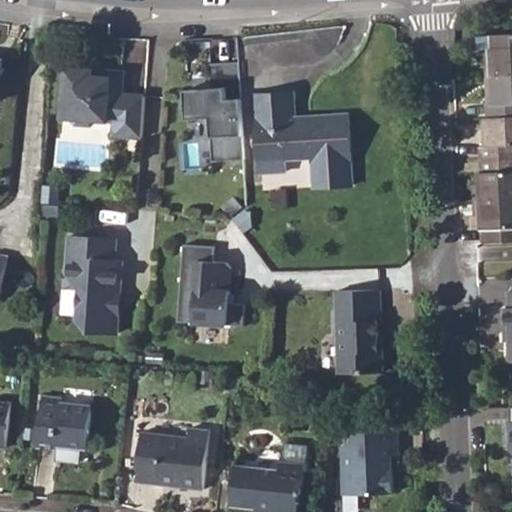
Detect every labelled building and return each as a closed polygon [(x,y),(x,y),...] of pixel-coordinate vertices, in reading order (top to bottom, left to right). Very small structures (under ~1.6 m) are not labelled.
[(511,35),(495,36),(479,37),(479,49),(492,49),(493,75),(511,74),(511,35)] [(97,69),(70,67),(66,116),(74,118),(80,123),(94,125),(100,120),(118,121),(117,128),(124,136),(145,138),(148,96),(126,94),(127,78),(97,75),(97,69)] [(128,72),(97,69),(97,75),(127,78),(128,72)] [(489,106),(489,117),(511,116),(511,74),(493,75),(494,106),(489,106)] [(209,165),(244,162),(239,100),(224,102),(223,87),(181,91),(183,119),(205,118),(209,165)] [(350,115),(312,117),(312,124),(297,124),(296,118),(295,94),(257,96),(262,175),(288,173),(288,162),(315,161),(316,188),(354,186),(350,115)] [(511,116),(489,117),(486,118),(487,147),(482,148),(482,160),(511,158),(511,116)] [(480,174),(481,201),(511,200),(511,158),(482,160),(483,173),(480,174)] [(487,230),(487,243),(511,241),(511,200),(481,201),(482,230),(487,230)] [(118,239),(71,234),(69,256),(78,257),(76,282),(81,289),(79,318),(89,330),(117,333),(119,314),(115,309),(116,292),(121,293),(124,261),(116,260),(118,239)] [(179,321),(244,326),(246,305),(230,303),(233,268),(228,262),(215,261),(217,246),(186,243),(179,321)] [(0,298),(2,299),(11,255),(0,251),(0,298)] [(383,291),(339,292),(341,375),(385,374),(384,349),(380,350),(380,323),(384,323),(383,291)] [(511,362),(511,292),(505,293),(506,308),(502,308),(502,327),(507,326),(508,363),(511,362)] [(52,444),(86,448),(91,406),(61,403),(62,398),(41,395),(35,447),(51,449),(52,444)] [(0,441),(5,442),(11,398),(0,396),(0,441)] [(137,432),(131,480),(197,487),(204,430),(186,428),(185,437),(137,432)] [(343,495),(392,493),(389,456),(400,455),(398,430),(344,433),(345,446),(339,446),(343,495)] [(258,506),(294,510),(296,492),(300,492),(303,462),(279,459),(278,469),(235,464),(230,507),(257,509),(258,506)]
